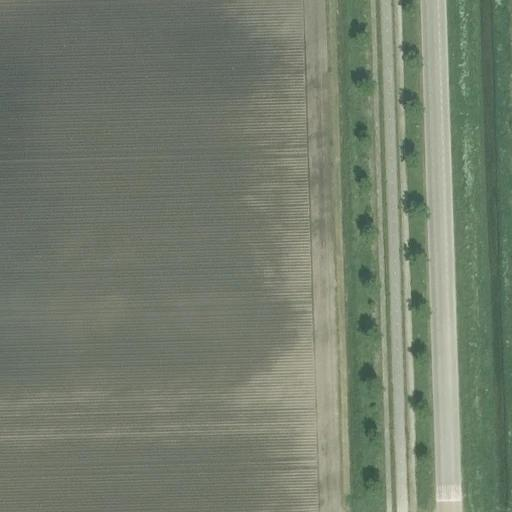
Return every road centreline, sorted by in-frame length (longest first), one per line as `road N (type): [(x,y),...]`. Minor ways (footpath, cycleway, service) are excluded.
road 1 (unclassified): [(448,511),(431,0)]
road 2 (unknown): [(412,511),(396,0)]
